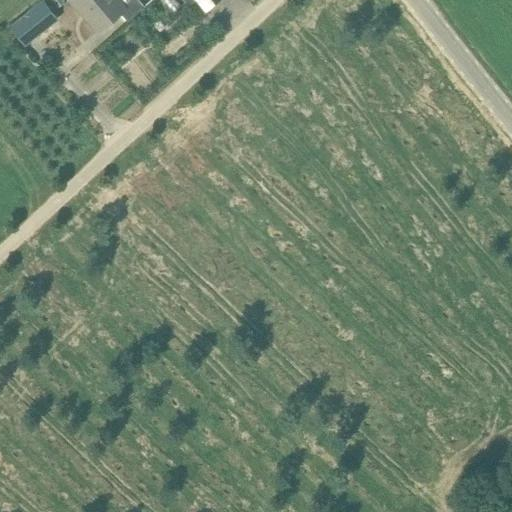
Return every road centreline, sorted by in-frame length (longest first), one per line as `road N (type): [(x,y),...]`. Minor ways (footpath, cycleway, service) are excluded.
road 1 (unclassified): [(0,260),(280,0)]
road 2 (tertiary): [(511,122),(415,0)]
